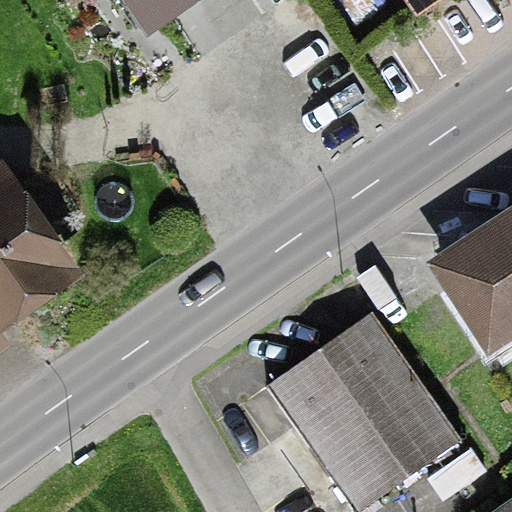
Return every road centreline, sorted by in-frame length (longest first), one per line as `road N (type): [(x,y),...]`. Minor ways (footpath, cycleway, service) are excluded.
road 1 (primary): [(511,89),(136,349)]
road 2 (residential): [(136,349),(230,511)]
road 3 (primary): [(136,349),(0,447)]
